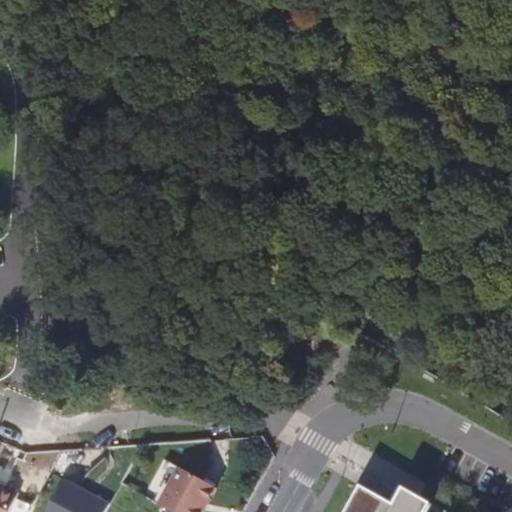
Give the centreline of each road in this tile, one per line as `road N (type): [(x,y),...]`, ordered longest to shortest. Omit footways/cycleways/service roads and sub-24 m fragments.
road 1 (unclassified): [(357,411),(409,409),(511,461)]
road 2 (residential): [(281,511),(316,441),(337,418),(357,411)]
